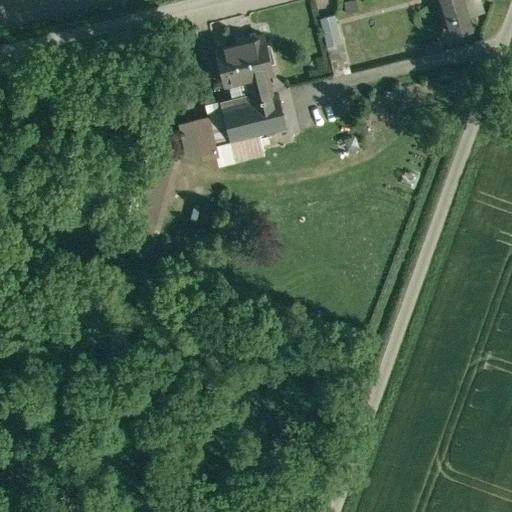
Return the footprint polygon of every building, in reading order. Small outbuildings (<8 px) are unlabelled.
[(442,0),(449,22),(452,35),(471,29),(462,0),(442,0)] [(321,19),(327,45),(334,76),(348,72),(335,15),(321,19)] [(264,34),(243,39),(244,42),(216,49),(224,83),(246,77),(252,99),(271,94),(266,72),(273,71),(264,34)] [(252,99),(222,107),(222,108),(229,138),(286,124),(278,93),(252,99)] [(222,108),(208,111),(215,142),(229,138),(222,108)]
